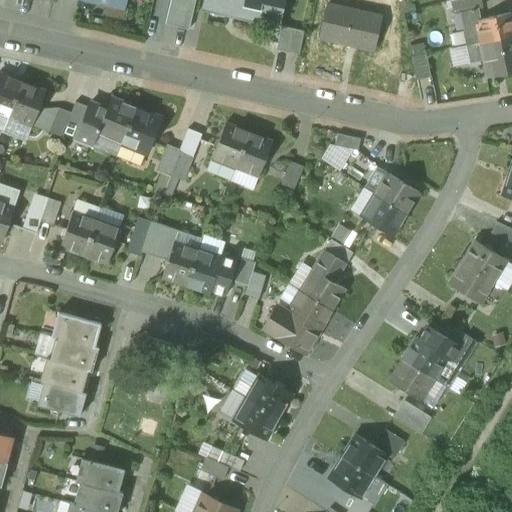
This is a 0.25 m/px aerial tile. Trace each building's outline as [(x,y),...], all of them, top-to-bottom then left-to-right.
[(85,0),(104,4),(123,9),(125,0),(85,0)] [(284,0),(209,0),(208,6),(234,12),(233,18),(278,28),(279,26),(284,0)] [(479,0),(454,0),(450,1),(449,1),(453,15),(477,9),(481,8),(479,0)] [(194,7),(170,1),(165,25),(188,30),(194,7)] [(101,16),(125,21),(127,10),(123,9),(104,4),(101,16)] [(319,37),(346,44),(347,37),(374,43),(380,17),(358,12),(358,11),(344,8),(343,12),(326,9),(319,37)] [(456,31),(463,30),(463,29),(475,27),(474,25),(478,24),(478,20),(480,20),(477,9),(453,15),(452,15),(456,31)] [(511,23),(510,13),(480,20),(478,20),(478,24),(474,25),(475,27),(478,43),(511,36),(511,23)] [(275,50),(298,55),(304,32),(281,26),(275,50)] [(478,43),(475,27),(463,29),(463,30),(463,32),(466,44),(466,46),(478,43)] [(466,44),(463,32),(451,34),(453,46),(466,44)] [(511,72),(511,36),(478,43),(466,46),(470,63),(482,61),(485,78),(511,72)] [(470,63),(466,46),(448,50),(452,67),(470,63)] [(411,59),(416,81),(430,77),(425,56),(411,59)] [(0,113),(8,117),(21,83),(0,74),(0,113)] [(44,92),(21,83),(8,117),(31,126),(37,111),(44,92)] [(97,134),(120,144),(134,108),(110,98),(105,109),(96,134),(97,134)] [(74,103),(70,113),(71,114),(63,133),(64,133),(75,138),(87,108),(74,103)] [(92,146),(97,134),(96,134),(105,109),(89,103),(87,108),(75,138),(75,139),(92,146)] [(159,118),(134,108),(120,144),(145,153),(159,118)] [(60,109),(37,111),(31,126),(50,134),(60,109)] [(62,138),(64,133),(63,133),(71,114),(70,113),(60,109),(50,134),(62,138)] [(24,141),(31,126),(8,117),(2,132),(24,141)] [(211,158),(234,167),(248,134),(225,124),(211,158)] [(187,130),(178,154),(191,159),(200,135),(187,130)] [(331,143),(352,148),(355,137),(333,132),(331,143)] [(270,143),(248,134),(234,167),(257,176),(270,143)] [(352,148),(331,143),(320,159),(338,171),(352,148)] [(140,166),(145,153),(120,144),(115,156),(140,166)] [(169,176),(178,154),(165,149),(157,171),(169,176)] [(191,159),(178,154),(169,176),(161,196),(170,198),(178,180),(182,181),(191,159)] [(234,167),(211,158),(206,172),(228,181),(234,167)] [(280,186),(291,190),(300,168),(290,164),(280,186)] [(257,176),(234,167),(228,181),(252,190),(257,176)] [(363,188),(373,195),(386,173),(376,167),(363,188)] [(511,198),(511,172),(509,172),(502,195),(511,198)] [(386,173),(373,195),(405,214),(418,193),(386,173)] [(15,189),(0,184),(0,202),(9,205),(15,189)] [(360,216),(373,195),(363,188),(350,210),(360,216)] [(34,234),(38,221),(46,199),(34,195),(22,230),(34,234)] [(392,236),(405,214),(373,195),(360,216),(392,236)] [(59,204),(46,199),(38,221),(52,225),(59,204)] [(0,202),(0,241),(2,242),(14,207),(9,205),(0,202)] [(59,248),(83,256),(95,221),(71,213),(59,248)] [(139,256),(140,252),(151,222),(138,217),(127,251),(139,256)] [(119,229),(95,221),(83,256),(107,264),(119,229)] [(163,226),(151,222),(140,252),(153,256),(163,226)] [(490,233),(511,243),(511,230),(495,222),(490,233)] [(328,239),(330,240),(342,247),(350,232),(337,224),(328,239)] [(153,256),(167,260),(173,242),(177,230),(163,226),(153,256)] [(202,235),(197,250),(219,258),(224,242),(202,235)] [(323,251),(345,264),(352,253),(342,247),(330,240),(323,251)] [(474,241),(461,263),(492,282),(505,261),(474,241)] [(161,278),(185,286),(197,250),(173,242),(167,260),(161,278)] [(219,258),(197,250),(185,286),(209,294),(210,292),(221,258),(220,258),(219,258)] [(323,251),(312,270),(334,283),(345,264),(323,251)] [(221,252),(220,258),(221,258),(210,292),(224,296),(237,257),(221,252)] [(234,282),(247,286),(251,272),(254,263),(240,259),(234,282)] [(511,277),(511,264),(505,261),(492,282),(504,290),(511,277)] [(479,304),(492,282),(461,263),(448,284),(479,304)] [(344,289),(334,283),(312,270),(299,291),(330,311),(344,289)] [(265,276),(251,272),(247,286),(245,296),(258,300),(265,276)] [(331,311),(330,311),(299,291),(286,312),(318,333),(331,311)] [(305,354),(318,333),(286,312),(276,305),(262,328),(305,354)] [(51,337),(55,338),(56,337),(93,348),(93,347),(100,325),(58,313),(51,337)] [(424,325),(416,340),(446,358),(446,359),(449,361),(458,346),(424,325)] [(130,356),(142,360),(148,338),(137,335),(130,356)] [(458,346),(449,361),(459,367),(475,342),(464,335),(458,346)] [(55,338),(49,360),(87,370),(87,371),(91,372),(97,348),(93,347),(93,348),(56,337),(55,338)] [(159,342),(148,338),(142,360),(153,363),(159,342)] [(402,360),(433,380),(444,362),(446,359),(446,358),(416,340),(415,339),(402,360)] [(171,345),(159,342),(153,363),(164,366),(171,345)] [(182,349),(171,345),(164,366),(176,370),(180,355),(182,349)] [(186,373),(197,376),(198,371),(203,353),(193,350),(190,358),(186,373)] [(176,370),(186,373),(190,358),(180,355),(176,370)] [(39,382),(43,383),(43,382),(81,393),(81,392),(87,371),(87,370),(49,360),(45,359),(39,382)] [(446,359),(444,362),(457,371),(459,367),(449,361),(446,359)] [(420,401),(433,380),(402,360),(389,382),(420,401)] [(447,388),(457,371),(444,362),(433,380),(447,388)] [(457,371),(447,388),(459,395),(469,378),(457,371)] [(258,377),(245,398),(278,417),(290,395),(258,377)] [(433,380),(420,401),(434,409),(447,388),(433,380)] [(85,393),(81,392),(81,393),(43,382),(43,383),(37,406),(79,417),(85,393)] [(406,393),(403,398),(425,413),(429,408),(406,393)] [(265,439),(278,417),(245,398),(233,420),(265,439)] [(393,418),(420,435),(431,418),(403,401),(393,418)] [(386,455),(392,459),(401,445),(380,431),(371,446),(386,455)] [(355,436),(341,457),(373,477),(386,455),(371,446),(355,436)] [(8,439),(0,437),(0,461),(2,462),(8,439)] [(243,462),(211,447),(206,458),(228,468),(239,472),(243,462)] [(360,498),(373,477),(341,457),(328,478),(357,496),(360,498)] [(75,482),(78,483),(79,482),(117,493),(117,492),(123,470),(81,458),(75,482)] [(200,471),(222,481),(228,468),(206,458),(200,471)] [(115,511),(121,493),(117,492),(117,493),(79,482),(78,483),(73,504),(73,505),(99,511),(115,511)] [(202,494),(193,511),(235,511),(237,510),(202,494)] [(351,506),(360,511),(366,511),(371,505),(360,498),(357,496),(351,506)] [(99,511),(73,505),(73,504),(69,503),(66,511),(99,511)]
